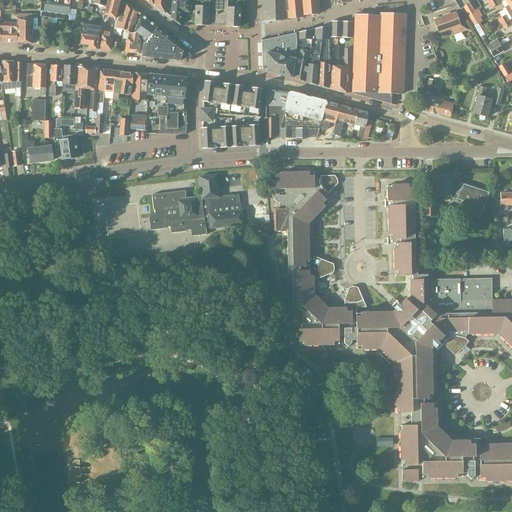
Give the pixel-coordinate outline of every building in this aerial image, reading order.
[(104,17),(101,27),(99,33),(97,50),(111,52),(113,34),(115,25),(117,25),(122,2),(121,1),(121,0),(120,0),(108,0),(105,12),(104,17)] [(154,0),(154,6),(169,17),(171,0),(154,0)] [(171,0),(169,17),(171,17),(170,19),(180,25),(181,12),(189,13),(189,0),(171,0)] [(227,0),(209,0),(209,7),(208,26),(239,28),(240,8),(227,8),(227,0)] [(318,2),(317,0),(261,0),(262,25),(260,25),(287,21),(303,17),(319,14),(318,2)] [(505,0),(508,6),(511,3),(511,0),(495,0),(489,4),(491,8),(505,0)] [(114,29),(125,32),(132,9),(131,8),(124,3),(122,2),(117,25),(115,25),(114,29)] [(498,20),(501,25),(511,18),(511,3),(508,6),(502,10),(506,16),(498,20)] [(463,7),(468,16),(474,13),(468,4),(463,7)] [(50,6),(50,12),(62,14),(63,7),(50,6)] [(208,26),(209,7),(196,7),(195,26),(208,26)] [(432,20),(449,14),(446,7),(430,12),(432,20)] [(122,38),(127,39),(130,40),(138,14),(132,9),(125,32),(124,33),(122,38)] [(474,13),(468,16),(472,22),(478,18),(481,16),(478,11),(474,13)] [(39,17),(55,19),(69,21),(69,16),(40,12),(39,17)] [(391,105),(391,94),(402,95),(406,14),(380,13),(380,16),(354,15),(354,22),(352,94),(391,105)] [(460,26),(456,13),(433,21),(437,34),(451,29),(453,36),(468,30),(460,26)] [(125,52),(138,54),(139,45),(140,42),(147,42),(149,38),(150,39),(156,28),(140,15),(138,14),(130,40),(127,39),(124,52),(125,52)] [(32,15),(26,15),(17,15),(17,24),(17,43),(32,44),(32,20),(32,15)] [(504,29),(510,25),(511,24),(511,18),(501,25),(504,29)] [(331,26),(330,38),(352,39),(352,22),(331,22),(331,26)] [(0,42),(17,43),(17,24),(0,23),(0,42)] [(88,49),(97,50),(99,33),(101,27),(83,24),(81,45),(89,46),(88,49)] [(477,30),(481,37),(490,32),(486,25),(477,30)] [(307,43),(306,51),(311,52),(309,64),(314,65),(315,62),(318,62),(330,63),(331,63),(331,58),(330,46),(330,38),(331,26),(308,31),(307,43)] [(141,57),(151,58),(164,60),(165,62),(167,60),(179,62),(184,49),(168,36),(167,34),(165,34),(156,28),(150,39),(149,38),(147,42),(140,42),(139,45),(138,54),(141,55),(141,57)] [(297,41),(296,49),(298,50),(298,49),(306,51),(307,43),(308,31),(296,33),(297,41)] [(264,40),(261,41),(262,69),(264,70),(266,70),(266,72),(267,73),(267,72),(276,75),(281,76),(290,78),(290,79),(291,79),(291,78),(296,49),(297,41),(296,33),(295,33),(293,34),(281,37),(280,37),(276,38),(264,41),(264,40)] [(487,47),(490,52),(500,46),(497,40),(487,47)] [(490,52),(493,57),(503,51),(500,46),(490,52)] [(298,50),(293,79),(304,82),(316,86),(317,86),(319,74),(318,62),(315,62),(314,65),(309,64),(311,52),(306,51),(298,49),(298,50)] [(329,89),(348,94),(350,67),(349,67),(349,49),(345,50),(345,67),(330,66),(329,89)] [(0,62),(3,84),(3,91),(15,89),(20,89),(20,82),(21,82),(22,64),(0,62)] [(319,74),(317,86),(329,89),(330,63),(318,62),(319,74)] [(28,77),(28,88),(46,89),(47,66),(36,65),(28,64),(27,76),(28,77)] [(498,67),(504,78),(510,74),(504,64),(498,67)] [(63,67),(50,66),(48,96),(55,97),(56,82),(62,83),(63,67)] [(67,85),(76,85),(74,97),(74,110),(84,110),(85,96),(83,96),(84,90),(88,90),(89,69),(77,68),(63,67),(62,83),(62,85),(67,85)] [(90,112),(96,112),(97,103),(97,90),(99,70),(94,69),(89,69),(88,90),(91,90),(90,112)] [(103,104),(103,93),(113,93),(114,86),(114,72),(99,70),(97,90),(97,103),(103,104)] [(133,73),(114,72),(114,86),(113,93),(112,102),(118,102),(118,95),(132,95),(132,87),(133,73)] [(134,73),(132,100),(131,103),(137,104),(138,100),(145,101),(147,92),(147,75),(134,73)] [(148,95),(159,96),(184,99),(184,98),(186,79),(149,75),(148,95)] [(436,81),(435,81),(435,80),(430,78),(429,80),(428,79),(425,93),(432,95),(436,81)] [(202,149),(225,148),(234,85),(205,81),(202,102),(203,102),(204,110),(201,110),(200,121),(203,121),(201,128),(202,149)] [(262,89),(234,85),(225,148),(260,146),(259,125),(258,125),(258,118),(259,110),(262,89)] [(491,100),(484,98),(486,88),(480,87),(472,114),(480,116),(479,118),(484,119),(485,117),(487,118),(491,100)] [(493,104),(499,106),(504,90),(498,88),(493,104)] [(265,138),(276,138),(276,118),(280,118),(285,93),(266,89),(265,138)] [(289,92),(289,93),(285,93),(280,118),(276,118),(276,138),(309,138),(309,137),(317,137),(321,121),(326,102),(289,92)] [(186,98),(184,98),(184,99),(159,96),(160,135),(186,135),(186,98)] [(428,111),(449,116),(452,103),(431,98),(428,111)] [(44,121),(45,101),(32,100),(31,121),(44,121)] [(321,121),(325,122),(324,129),(329,130),(331,123),(335,124),(340,106),(326,102),(321,121)] [(335,124),(333,135),(339,137),(343,122),(354,125),(358,111),(340,106),(335,124)] [(362,137),(363,133),(367,118),(368,114),(358,111),(354,125),(360,127),(357,140),(361,142),(362,137)] [(95,134),(102,134),(103,116),(96,115),(95,134)] [(119,136),(127,136),(129,120),(121,120),(120,129),(114,129),(114,134),(119,135),(119,136)] [(144,130),(144,122),(130,121),(130,129),(144,130)] [(44,122),(44,139),(51,139),(52,122),(44,122)] [(61,139),(60,139),(59,134),(53,135),(54,140),(57,160),(77,157),(75,139),(61,141),(61,139)] [(53,161),(51,147),(34,149),(33,141),(28,142),(27,136),(21,137),(22,151),(29,150),(30,164),(53,161)] [(17,151),(11,152),(13,167),(19,166),(17,151)] [(4,155),(6,168),(12,167),(10,154),(4,155)] [(318,176),(318,180),(318,181),(313,181),(313,177),(308,177),(308,173),(280,173),(280,177),(274,177),(275,190),(285,190),(285,196),(277,196),(273,200),(277,203),(285,203),(285,209),(275,209),(275,230),(287,230),(287,275),(291,275),(292,304),(302,314),(302,325),(300,325),(300,330),(298,330),(298,342),(303,342),(303,346),(320,345),(320,342),(325,342),(325,345),(333,345),(333,341),(338,341),(338,335),(343,335),(343,344),(347,347),(351,344),(351,340),(356,340),(356,346),(361,346),(361,350),(378,349),(377,346),(381,345),(384,348),(381,351),(382,351),(380,353),(390,363),(392,361),(393,362),(395,359),(398,362),(398,365),(394,365),(395,382),(398,382),(399,392),(395,392),(395,408),(399,408),(399,414),(410,413),(411,426),(403,426),(403,431),(399,431),(400,440),(403,440),(404,444),(400,445),(400,461),(404,461),(404,466),(406,466),(406,470),(401,470),(401,482),(417,482),(417,473),(421,473),(421,475),(427,475),(427,478),(443,478),(443,474),(448,474),(448,478),(456,478),(456,474),(462,474),(462,473),(467,473),(467,476),(470,480),(474,476),(474,468),(479,468),(479,478),(484,478),(484,481),(499,481),(499,477),(503,477),(503,481),(511,480),(511,444),(503,445),(503,448),(498,448),(498,445),(484,445),(484,449),(478,449),(478,450),(476,450),(474,450),(474,445),(469,445),(469,441),(452,441),(453,445),(449,445),(446,443),(449,440),(437,429),(435,431),(432,429),(432,426),(436,425),(435,409),(432,409),(432,404),(422,404),(422,400),(427,400),(427,394),(431,394),(431,378),(427,378),(427,368),(431,368),(430,352),(427,352),(426,348),(429,346),(432,348),(435,344),(441,338),(445,341),(444,342),(443,343),(455,354),(466,342),(463,339),(463,338),(466,334),(468,334),(482,334),(482,330),(487,330),(487,334),(495,334),(495,330),(499,330),(501,333),(499,335),(511,348),(511,306),(511,301),(491,301),(491,302),(487,302),(487,289),(464,289),(464,286),(478,285),(478,279),(427,280),(427,275),(417,276),(416,269),(415,269),(414,189),(408,189),(408,185),(392,185),(392,189),(387,189),(387,202),(388,201),(388,234),(392,234),(392,239),(394,239),(394,241),(394,244),(397,244),(397,249),(394,249),(394,271),(398,271),(398,277),(410,276),(410,300),(408,302),(405,299),(397,307),(393,311),(396,314),(394,316),(390,317),(390,313),(374,313),(374,317),(369,317),(369,313),(362,313),(361,301),(364,300),(359,289),(354,288),(351,288),(348,290),(344,301),(345,301),(346,309),(329,309),(329,313),(326,313),(323,310),(326,308),(314,296),(311,299),(309,296),(309,293),(313,293),(312,276),(319,277),(319,279),(333,271),(333,268),(333,266),(333,263),(319,258),(319,261),(308,262),(308,253),(304,253),(304,249),(308,249),(307,226),(303,226),(303,223),(306,220),(309,223),(324,207),(321,204),(325,200),(320,195),(323,192),(324,193),(324,192),(326,194),(338,184),(337,179),(335,176),(318,176)] [(457,199),(462,201),(459,211),(480,219),(483,208),(485,209),(489,193),(462,184),(461,185),(451,182),(451,174),(433,175),(433,198),(451,198),(457,199)] [(199,177),(201,197),(192,198),(197,236),(207,235),(206,229),(211,229),(211,230),(244,226),(242,211),(240,211),(239,202),(240,202),(239,195),(219,198),(216,175),(199,177)] [(192,237),(197,236),(192,198),(186,199),(185,191),(152,195),(154,210),(155,210),(155,215),(149,216),(151,231),(166,229),(166,228),(170,228),(171,234),(186,232),(186,231),(191,230),(192,237)] [(511,193),(501,194),(501,200),(494,201),(494,210),(501,210),(508,210),(508,206),(511,205),(511,193)] [(436,217),(436,203),(436,198),(423,198),(423,217),(436,217)] [(511,229),(503,230),(503,246),(511,246),(511,229)] [(101,261),(102,268),(115,266),(114,260),(101,261)]
